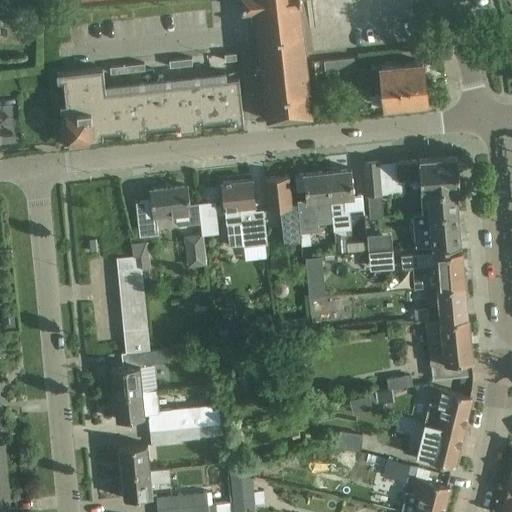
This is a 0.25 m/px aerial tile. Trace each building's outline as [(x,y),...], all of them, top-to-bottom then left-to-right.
[(299,0),(241,0),(243,10),(246,10),(300,5),(299,0)] [(312,115),(300,5),(246,10),(249,40),(259,39),(268,120),(312,115)] [(236,53),(225,54),(225,61),(237,59),(236,53)] [(356,70),(354,57),(324,61),(326,73),(356,70)] [(193,64),(192,58),(169,60),(170,67),(193,64)] [(383,88),(385,105),(385,107),(427,103),(422,60),(380,65),(381,66),(360,68),(361,84),(373,82),(373,89),(383,88)] [(145,70),(144,63),(110,67),(111,73),(145,70)] [(234,117),(234,123),(244,122),(239,76),(106,91),(103,67),(57,73),(58,82),(64,81),(66,103),(60,104),(65,142),(94,139),(94,133),(124,129),(125,136),(142,134),(141,128),(179,124),(180,130),(197,128),(196,121),(234,117)] [(458,156),(419,159),(379,164),(382,194),(406,192),(405,179),(420,177),(422,190),(456,187),(460,187),(458,156)] [(382,194),(379,164),(379,161),(365,162),(367,195),(382,194)] [(344,211),(350,210),(364,209),(362,195),(354,196),(351,168),(327,171),(333,222),(334,231),(346,230),(344,211)] [(333,222),(327,171),(304,173),(306,199),(298,200),(298,204),(301,242),(301,246),(311,245),(310,232),(318,231),(318,223),(333,222)] [(268,208),(280,207),(282,225),(284,244),(301,242),(298,204),(292,205),(289,175),(265,178),(268,208)] [(256,221),(255,210),(255,204),(252,179),(222,182),(225,212),(229,248),(267,244),(265,220),(256,221)] [(151,190),(152,200),(136,202),(140,235),(158,233),(156,215),(173,214),(174,220),(178,224),(196,222),(194,204),(190,204),(188,186),(151,190)] [(424,213),(458,210),(456,187),(422,190),(424,213)] [(384,216),(382,198),(369,199),(371,218),(384,216)] [(462,244),(458,210),(424,213),(425,223),(431,223),(434,247),(462,244)] [(344,236),(335,237),(337,254),(346,253),(344,236)] [(97,238),(89,239),(90,251),(98,250),(97,238)] [(393,249),(369,251),(370,263),(394,261),(393,249)] [(462,250),(434,252),(401,255),(402,268),(412,267),(413,289),(425,288),(465,284),(462,250)] [(143,267),(141,255),(117,257),(118,269),(143,267)] [(263,256),(242,258),(243,272),(264,271),(263,256)] [(144,278),(143,267),(118,269),(119,280),(144,278)] [(145,289),(144,278),(119,280),(120,292),(145,289)] [(467,316),(465,284),(425,288),(427,305),(439,304),(440,320),(467,316)] [(146,301),(145,289),(120,292),(121,304),(146,301)] [(147,314),(146,301),(121,304),(123,316),(147,314)] [(414,309),(414,321),(428,321),(430,320),(428,308),(414,309)] [(15,309),(3,310),(5,326),(16,325),(15,309)] [(223,310),(221,323),(235,326),(237,313),(223,310)] [(148,326),(147,314),(123,316),(124,328),(148,326)] [(468,316),(467,316),(440,320),(430,320),(428,321),(433,378),(461,375),(460,382),(473,383),(473,373),(472,360),(473,360),(468,316)] [(151,349),(148,326),(124,328),(126,353),(145,351),(151,349)] [(169,359),(168,347),(151,349),(145,351),(146,361),(169,359)] [(111,368),(114,393),(143,391),(141,365),(111,368)] [(388,389),(393,388),(409,386),(407,375),(387,378),(388,389)] [(432,394),(425,421),(436,424),(463,431),(472,396),(433,386),(431,394),(432,394)] [(395,402),(393,388),(388,389),(375,390),(377,404),(395,402)] [(157,389),(143,391),(114,393),(116,420),(145,417),(145,414),(149,414),(149,418),(150,431),(220,424),(219,404),(159,410),(157,389)] [(425,421),(416,456),(429,460),(453,466),(455,466),(463,431),(436,424),(425,421)] [(151,442),(222,436),(220,424),(150,431),(151,442)] [(119,447),(121,473),(152,469),(149,444),(119,447)] [(9,511),(4,445),(0,445),(0,511),(9,511)] [(406,482),(410,465),(400,462),(386,459),(386,460),(386,461),(384,468),(382,477),(406,482)] [(154,495),(153,482),(170,481),(169,468),(152,469),(121,473),(124,498),(154,495)] [(253,475),(231,477),(234,510),(255,508),(253,475)] [(411,476),(410,479),(409,484),(414,485),(412,492),(406,491),(401,511),(406,511),(443,511),(450,485),(411,476)] [(511,511),(511,480),(510,480),(501,511),(511,511)] [(314,504),(335,505),(337,485),(316,483),(314,504)] [(354,505),(357,492),(343,489),(341,502),(354,505)] [(156,497),(157,509),(208,504),(207,492),(156,497)] [(293,511),(340,511),(341,509),(294,502),(293,511)]
